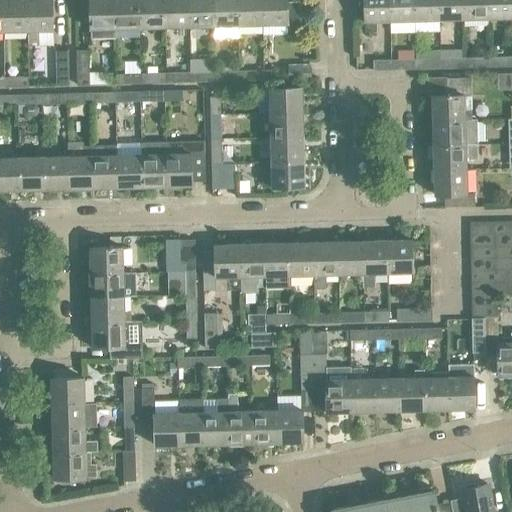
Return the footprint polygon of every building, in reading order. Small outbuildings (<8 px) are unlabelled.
[(28,0),(4,1),(4,32),(28,32),(28,0)] [(39,0),(28,0),(28,32),(29,44),(40,44),(39,31),(52,31),(52,32),(54,32),(52,0),(39,0)] [(90,0),(91,31),(91,39),(116,39),(116,29),(115,0),(90,0)] [(139,0),(115,0),(116,29),(141,29),(139,0)] [(139,0),(141,29),(165,28),(164,0),(139,0)] [(189,0),(164,0),(165,28),(190,28),(189,0)] [(214,27),(213,0),(189,0),(190,28),(214,27)] [(238,0),(213,0),(214,27),(239,26),(238,0)] [(238,0),(239,26),(263,26),(263,0),(238,0)] [(263,0),(263,26),(263,36),(301,36),(301,3),(288,3),(288,0),(263,0)] [(390,22),(390,0),(365,0),(366,34),(378,33),(377,22),(390,22)] [(414,0),(390,0),(390,22),(415,21),(414,0)] [(439,0),(414,0),(415,21),(440,21),(439,0)] [(464,20),(463,0),(439,0),(440,21),(464,20)] [(488,0),(463,0),(464,20),(489,20),(488,0)] [(511,0),(488,0),(489,20),(511,19),(511,0)] [(69,52),(56,52),(57,87),(69,87),(69,52)] [(89,52),(77,52),(78,86),(90,86),(89,52)] [(511,68),(511,58),(496,58),(497,69),(511,68)] [(465,59),(447,60),(447,70),(465,70),(465,59)] [(490,59),(472,59),(472,70),(490,69),(490,59)] [(441,60),(423,60),(423,71),(441,70),(441,60)] [(373,72),(392,71),(391,61),(373,62),(373,72)] [(398,71),(416,71),(416,61),(398,61),(398,71)] [(289,65),(289,71),(271,71),(271,81),(289,81),(289,83),(312,83),(312,65),(289,65)] [(239,72),(221,73),(222,82),(240,82),(239,72)] [(264,72),(246,72),(246,82),(264,82),(264,72)] [(190,73),(172,74),(173,84),(191,83),(190,73)] [(215,73),(197,73),(197,83),(215,83),(215,73)] [(166,74),(148,75),(148,84),(166,84),(166,74)] [(141,75),(123,75),(124,85),(141,84),(141,75)] [(29,78),(11,78),(11,88),(29,88),(29,78)] [(433,99),(433,123),(465,122),(472,122),(472,120),(471,79),(447,80),(448,97),(432,97),(432,99),(433,99)] [(270,91),(271,115),(302,114),(302,90),(302,89),(269,89),(269,91),(270,91)] [(159,92),(141,93),(141,103),(159,102),(159,92)] [(183,92),(165,92),(165,102),(183,102),(183,92)] [(134,93),(116,93),(116,103),(134,103),(134,93)] [(85,94),(67,95),(67,105),(85,104),(85,94)] [(109,94),(91,94),(92,104),(110,104),(109,94)] [(60,95),(42,95),(43,105),(61,105),(60,95)] [(0,96),(0,106),(11,106),(11,96),(0,96)] [(18,96),(18,106),(36,106),(36,96),(18,96)] [(220,98),(211,98),(211,116),(221,116),(220,98)] [(303,138),(302,114),(271,115),(271,139),(303,138)] [(465,122),(433,123),(434,146),(466,146),(478,146),(477,120),(472,120),(472,122),(465,122)] [(221,122),(211,122),(212,141),(222,141),(221,122)] [(304,162),(303,138),(271,139),(272,163),(304,162)] [(165,148),(166,187),(190,187),(192,187),(191,156),(205,155),(204,143),(166,144),(166,148),(165,148)] [(93,189),(92,147),(84,147),(84,144),(69,144),(69,158),(68,158),(69,190),(70,190),(70,193),(83,192),(83,189),(93,189)] [(434,146),(435,171),(466,170),(466,161),(478,160),(478,146),(466,146),(434,146)] [(117,189),(117,157),(117,147),(92,147),(93,189),(117,189)] [(222,147),(212,147),(212,165),(222,165),(222,147)] [(141,157),(142,188),(166,187),(165,148),(143,148),(143,157),(141,157)] [(141,157),(117,157),(117,189),(142,188),(141,157)] [(69,190),(68,158),(44,159),(45,190),(69,190)] [(0,191),(20,191),(19,159),(0,159),(0,191)] [(44,159),(19,159),(20,191),(45,190),(44,159)] [(304,186),(304,162),(272,163),(272,187),(272,189),(305,188),(305,186),(304,186)] [(467,194),(466,170),(435,171),(436,195),(435,195),(435,197),(445,196),(468,196),(468,194),(467,194)] [(222,172),(213,173),(213,191),(223,191),(222,172)] [(468,196),(445,196),(445,208),(475,208),(475,195),(468,196)] [(470,224),(471,236),(496,235),(495,223),(470,224)] [(511,223),(495,223),(496,235),(511,234),(511,223)] [(511,234),(496,235),(496,247),(511,246),(511,234)] [(471,236),(471,248),(496,247),(496,235),(471,236)] [(195,241),(179,241),(180,265),(196,265),(195,241)] [(386,242),(387,274),(411,273),(411,274),(413,273),(412,241),(411,241),(411,242),(386,242)] [(386,242),(362,243),(363,274),(364,289),(376,288),(375,274),(387,274),(386,242)] [(362,243),(338,244),(339,275),(363,274),(362,243)] [(314,244),(289,245),(290,276),(315,276),(314,244)] [(314,244),(315,276),(315,290),(327,290),(326,275),(339,275),(338,244),(314,244)] [(266,277),(290,276),(289,245),(265,246),(266,277)] [(241,277),(240,246),(216,247),(215,246),(216,291),(227,291),(227,278),(241,277)] [(240,246),(241,277),(242,294),(257,293),(257,277),(266,277),(265,246),(240,246)] [(511,246),(496,247),(496,259),(511,258),(511,246)] [(471,248),(471,260),(496,259),(496,247),(471,248)] [(91,251),(92,275),(123,275),(123,274),(122,250),(123,250),(123,249),(90,250),(90,251),(91,251)] [(511,258),(496,259),(497,271),(511,270),(511,258)] [(471,271),(497,271),(496,259),(471,260),(471,271)] [(511,282),(511,270),(497,271),(497,283),(511,282)] [(471,271),(471,283),(497,283),(497,271),(471,271)] [(196,272),(186,272),(186,290),(196,290),(196,272)] [(123,275),(92,275),(93,300),(124,299),(124,298),(137,297),(136,274),(123,274),(123,275)] [(511,282),(497,283),(497,296),(511,295),(511,282)] [(495,295),(497,296),(497,283),(471,283),(472,295),(495,295)] [(472,295),(472,307),(497,307),(497,296),(495,295),(472,295)] [(196,296),(186,296),(186,314),(196,314),(196,296)] [(124,299),(93,300),(93,324),(125,323),(132,323),(132,313),(124,313),(124,299)] [(498,319),(497,307),(472,307),(472,319),(485,319),(498,319)] [(433,309),(398,310),(398,322),(433,321),(433,309)] [(389,312),(371,313),(371,323),(389,322),(389,312)] [(365,313),(347,313),(347,324),(365,323),(365,313)] [(315,314),(298,315),(298,325),(316,324),(315,314)] [(340,314),(322,314),(322,324),(340,324),(340,314)] [(218,315),(205,315),(206,350),(218,349),(218,315)] [(291,315),(273,316),(273,326),(291,325),(291,315)] [(267,316),(249,316),(249,326),(267,326),(267,316)] [(485,319),(472,319),(473,354),(486,354),(485,319)] [(498,319),(485,319),(486,354),(498,354),(497,344),(498,344),(498,319)] [(197,321),(187,321),(187,339),(197,339),(197,321)] [(93,324),(89,324),(90,348),(94,348),(94,349),(111,349),(111,360),(126,360),(142,359),(141,323),(132,323),(125,323),(93,324)] [(442,329),(424,330),(424,340),(442,339),(442,329)] [(393,330),(375,331),(375,341),(393,340),(393,330)] [(418,330),(400,330),(400,340),(418,340),(418,330)] [(369,331),(351,331),(351,341),(369,341),(369,331)] [(498,344),(497,344),(498,354),(498,376),(500,376),(500,379),(511,378),(511,333),(511,344),(499,344),(498,344)] [(275,334),(252,335),(252,348),(276,347),(275,334)] [(270,356),(252,357),(252,367),(270,366),(270,356)] [(301,356),(301,391),(314,391),(314,356),(301,356)] [(326,356),(314,356),(314,391),(326,391),(326,381),(327,381),(326,356)] [(221,357),(203,358),(203,368),(221,368),(221,357)] [(245,357),(227,357),(228,367),(246,367),(245,357)] [(196,358),(178,359),(178,369),(196,368),(196,358)] [(328,381),(327,381),(326,381),(326,391),(327,414),(329,414),(329,413),(353,413),(352,381),(351,369),(328,369),(328,381)] [(414,373),(414,379),(400,380),(401,411),(401,414),(417,414),(417,411),(425,411),(424,376),(424,373),(414,373)] [(448,376),(424,376),(425,411),(427,410),(427,414),(440,414),(440,410),(450,410),(449,378),(448,376)] [(449,378),(450,410),(474,409),(474,410),(475,410),(475,377),(473,377),(473,378),(449,378)] [(134,378),(123,379),(124,397),(134,396),(134,378)] [(53,405),(85,405),(84,381),(85,381),(85,379),(52,380),(52,381),(53,381),(53,405)] [(377,412),(376,380),(352,381),(353,413),(377,412)] [(400,380),(376,380),(377,412),(401,411),(400,380)] [(142,425),(155,425),(155,414),(154,389),(142,390),(142,425)] [(253,444),(252,412),(239,413),(238,394),(228,395),(229,399),(228,399),(229,444),(253,444)] [(229,444),(228,399),(219,400),(220,413),(204,413),(205,445),(229,444)] [(180,414),(181,446),(205,445),(204,413),(203,400),(180,401),(180,414)] [(134,403),(124,404),(124,421),(135,421),(134,403)] [(53,405),(54,430),(86,429),(85,405),(53,405)] [(301,411),(276,412),(278,443),(302,442),(302,443),(304,443),(303,410),(301,410),(301,411)] [(278,443),(276,412),(252,412),(253,444),(278,443)] [(156,414),(155,414),(155,425),(155,447),(157,447),(157,446),(181,446),(180,414),(156,415),(156,414)] [(135,428),(125,428),(125,446),(135,446),(135,428)] [(86,442),(86,429),(54,430),(55,454),(91,453),(97,453),(96,442),(86,442)] [(136,452),(124,453),(125,483),(137,482),(136,452)] [(91,453),(55,454),(55,478),(55,479),(87,478),(97,478),(97,465),(92,465),(91,453)] [(465,498),(451,501),(453,511),(493,511),(488,486),(479,487),(476,484),(468,485),(466,490),(463,490),(465,498)] [(420,495),(408,497),(411,511),(438,511),(434,491),(433,492),(432,489),(419,491),(420,495)] [(384,502),(385,511),(411,511),(408,497),(398,499),(397,495),(384,498),(385,502),(384,502)] [(385,511),(384,502),(359,506),(360,511),(385,511)]
